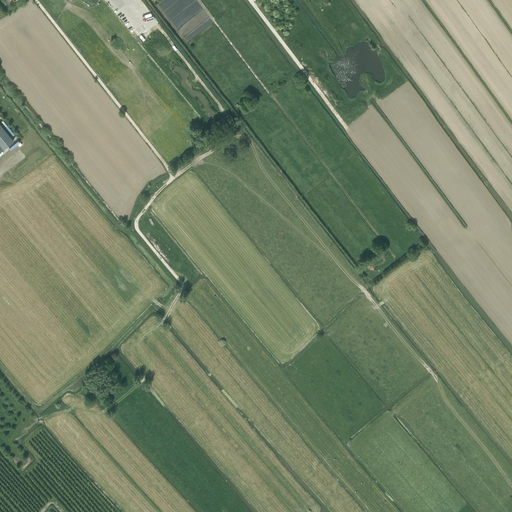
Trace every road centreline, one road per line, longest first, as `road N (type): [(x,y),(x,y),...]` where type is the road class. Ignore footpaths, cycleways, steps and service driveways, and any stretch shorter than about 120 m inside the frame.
road 1 (track): [(171,177),(191,164),(212,164),(247,172),(299,205),(511,476)]
road 2 (track): [(139,385),(160,323),(183,288),(135,227),(171,172),(35,0)]
road 3 (track): [(246,0),(511,347)]
